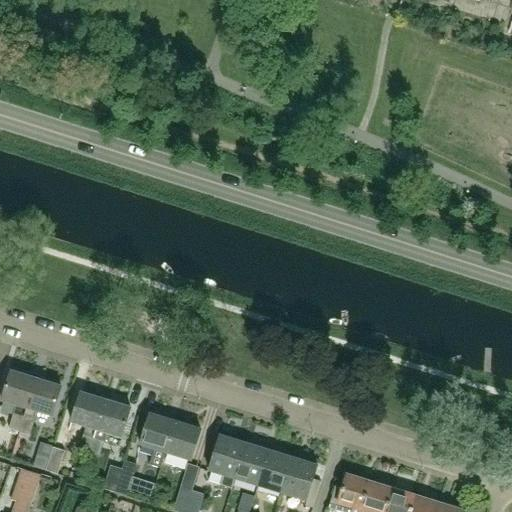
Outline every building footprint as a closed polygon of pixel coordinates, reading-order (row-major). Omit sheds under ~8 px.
[(20,432),(37,379),(11,371),(2,402),(16,406),(9,429),(20,432)] [(37,379),(20,432),(30,435),(37,412),(52,417),(62,387),(37,379)] [(90,454),(106,401),(81,393),(71,423),(86,427),(79,451),(90,454)] [(106,401),(90,454),(100,457),(107,434),(122,438),(131,408),(106,401)] [(165,453),(175,422),(150,414),(140,445),(165,453)] [(175,422),(165,453),(192,461),(201,430),(175,422)] [(231,489),(234,479),(233,479),(244,443),(220,436),(209,471),(223,476),(220,485),(231,489)] [(258,487),(270,451),(244,443),(233,479),(234,479),(258,487)] [(53,447),(46,471),(58,475),(65,451),(53,447)] [(270,451),(258,487),(282,494),(293,458),(270,451)] [(293,458),(282,494),(307,502),(318,466),(293,458)] [(122,469),(114,493),(127,497),(137,465),(125,461),(122,469)] [(103,489),(108,491),(114,493),(122,469),(111,466),(103,489)] [(30,508),(35,493),(27,491),(33,473),(21,469),(11,500),(16,502),(15,503),(22,505),(30,508)] [(361,511),(371,482),(347,475),(343,489),(335,486),(328,508),(340,511),(361,511)] [(387,511),(394,490),(371,482),(361,511),(387,511)] [(185,511),(192,491),(181,487),(174,511),(175,511),(185,511)] [(387,511),(411,511),(416,496),(394,490),(387,511)] [(199,511),(204,495),(192,491),(185,511),(199,511)] [(416,496),(411,511),(435,511),(438,503),(416,496)] [(460,511),(461,510),(438,503),(435,511),(460,511)]
